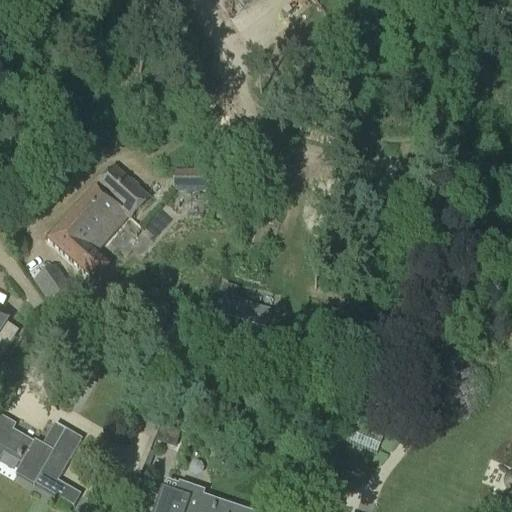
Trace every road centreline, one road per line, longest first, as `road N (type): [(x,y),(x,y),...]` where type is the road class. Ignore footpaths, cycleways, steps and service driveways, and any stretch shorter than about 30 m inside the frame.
road 1 (track): [(511,186),(264,146),(248,131),(239,90)]
road 2 (unknown): [(511,148),(276,113),(239,90)]
